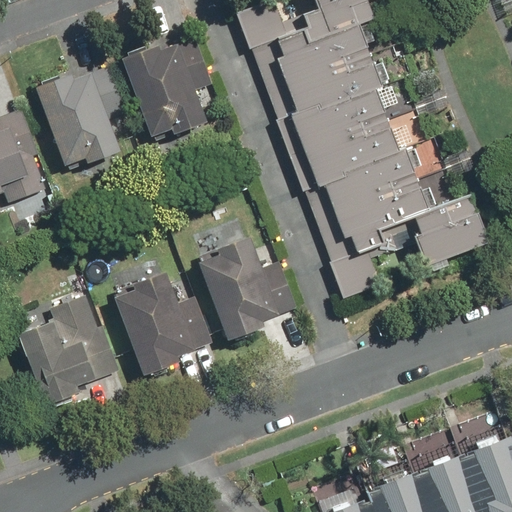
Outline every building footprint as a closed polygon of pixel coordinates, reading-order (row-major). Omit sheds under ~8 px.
[(388,0),(276,0),(276,1),(240,13),(343,304),(390,287),(380,261),(398,254),(389,231),(421,220),(425,231),(415,235),(419,247),(429,243),(436,263),(496,242),(478,192),(441,206),(377,25),(388,21),(381,3),(388,0)] [(165,42),(129,56),(161,137),(186,128),(189,135),(218,124),(203,88),(217,82),(199,37),(168,49),(165,42)] [(80,74),(41,89),(71,169),(98,158),(100,163),(131,152),(118,118),(133,112),(116,67),(82,80),(80,74)] [(12,205),(49,192),(37,158),(49,154),(32,105),(0,116),(0,196),(8,193),(12,205)] [(273,319),(301,309),(282,261),(270,265),(258,234),(227,246),(229,253),(208,261),(238,341),(276,326),(273,319)] [(148,292),(123,301),(152,378),(189,364),(186,358),(219,346),(201,297),(191,301),(179,269),(145,282),(148,292)] [(87,385),(127,373),(114,329),(104,332),(91,292),(55,303),(60,320),(35,328),(60,404),(90,394),(87,385)] [(371,493),(373,500),(361,505),(358,498),(323,511),(322,511),(511,511),(511,438),(422,474),(420,470),(387,482),(388,486),(371,493)]
